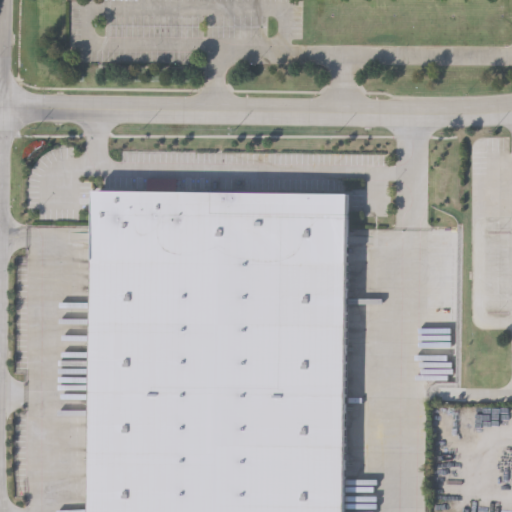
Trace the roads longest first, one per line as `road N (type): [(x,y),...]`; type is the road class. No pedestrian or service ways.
road 1 (tertiary): [(0,107),(413,119),(511,110)]
road 2 (secondary): [(0,465),(10,108)]
